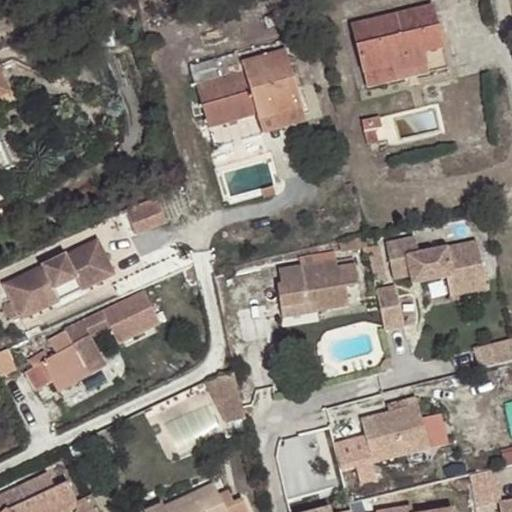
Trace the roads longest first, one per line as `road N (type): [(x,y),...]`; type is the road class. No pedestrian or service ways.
road 1 (residential): [(0,471),(223,364),(202,233)]
road 2 (unknown): [(257,421),(511,352)]
